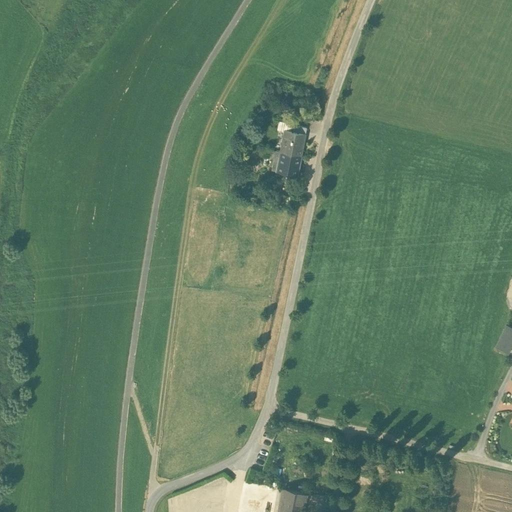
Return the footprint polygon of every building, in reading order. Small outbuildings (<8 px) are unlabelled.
[(285,130),(283,138),(303,143),(307,128),(279,121),(277,128),(285,130)] [(283,138),(279,152),(300,157),(303,143),(283,138)] [(275,173),(296,177),(300,157),(279,152),(275,173)] [(280,194),(277,204),(289,207),(291,197),(280,194)] [(511,326),(506,324),(494,349),(508,355),(511,347),(511,326)] [(295,460),(289,459),(286,470),(292,472),(295,460)] [(302,511),(306,492),(283,488),(278,511),(302,511)] [(181,494),(169,495),(170,505),(182,503),(181,494)]
